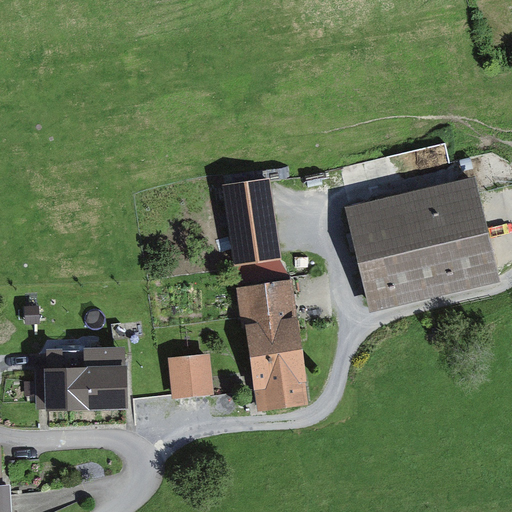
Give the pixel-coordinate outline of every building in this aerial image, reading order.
[(268,182),(225,188),(237,264),(279,258),(276,235),(270,199),(268,182)] [(492,278),(471,188),(354,214),(375,305),(492,278)] [(276,276),(241,279),(242,288),(277,285),(276,276)] [(290,284),(243,290),(258,410),(307,403),(296,319),(294,320),(290,284)] [(85,371),(48,372),(48,408),(125,407),(124,350),(85,351),(85,371)] [(208,357),(170,361),(174,396),(212,392),(208,357)] [(0,460),(0,511),(10,511),(10,486),(1,486),(0,460)]
